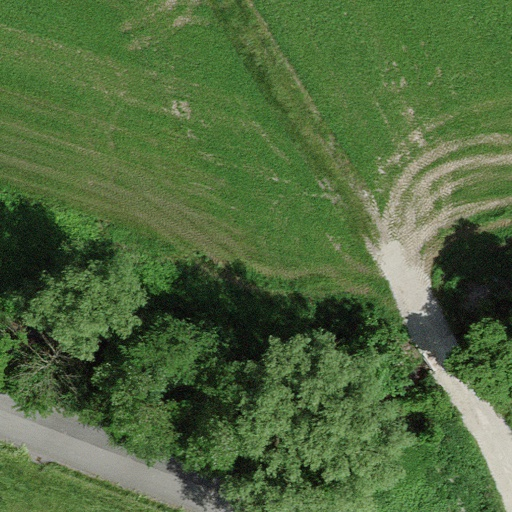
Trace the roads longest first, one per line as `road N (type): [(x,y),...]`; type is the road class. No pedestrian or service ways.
road 1 (track): [(511,491),(378,219)]
road 2 (unclassified): [(246,511),(0,420)]
